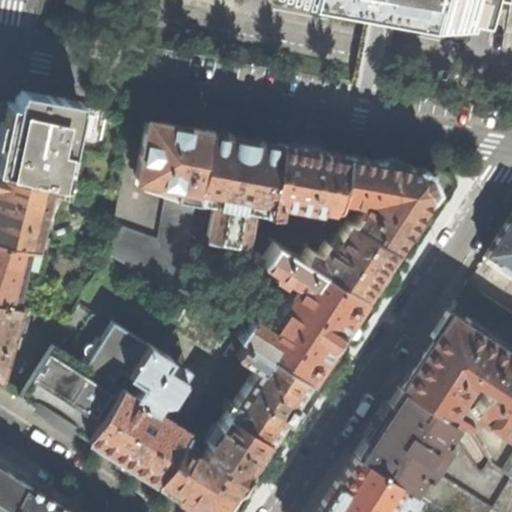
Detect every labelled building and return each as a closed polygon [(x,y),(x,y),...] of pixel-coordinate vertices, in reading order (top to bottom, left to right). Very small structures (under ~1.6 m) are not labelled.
[(501,0),(327,0),(384,10),(419,17),(493,30),(501,0)] [(8,136),(0,169),(61,183),(79,105),(19,94),(16,96),(14,103),(8,136)] [(8,101),(0,137),(0,168),(0,169),(8,136),(14,103),(8,101)] [(172,193),(195,197),(196,191),(208,128),(178,122),(144,116),(133,177),(174,184),(172,193)] [(214,194),(213,199),(248,206),(266,209),(279,141),(242,134),(208,128),(196,191),(214,194)] [(312,146),(279,141),(266,209),(266,211),(277,213),(279,202),(318,209),(319,205),(326,206),(329,206),(331,205),(333,203),(335,200),(336,195),(344,152),(312,146)] [(390,161),(344,152),(336,195),(361,199),(360,210),(352,221),(393,247),(405,229),(415,235),(429,213),(419,207),(434,186),(426,167),(390,161)] [(0,240),(29,247),(38,249),(50,195),(69,199),(72,185),(61,183),(0,169),(0,168),(0,240)] [(177,296),(195,197),(172,193),(168,193),(159,242),(112,225),(107,252),(175,295),(177,296)] [(242,241),(248,206),(213,199),(206,235),(242,241)] [(511,210),(483,256),(511,274),(511,210)] [(384,261),(393,247),(352,221),(347,223),(344,223),(330,244),(325,241),(317,253),(307,247),(300,257),(361,295),(371,281),(381,287),(387,277),(393,267),(384,261)] [(257,256),(260,257),(271,240),(261,234),(257,256)] [(358,301),(361,295),(300,257),(272,239),(271,240),(260,257),(259,260),(294,283),(266,326),(247,313),(234,333),(242,338),(306,379),(309,375),(318,381),(327,367),(318,361),(338,330),(349,313),(358,319),(358,320),(359,320),(360,320),(360,319),(367,308),(368,307),(368,306),(367,306),(366,306),(358,301)] [(0,302),(15,306),(29,247),(0,240),(0,302)] [(45,349),(79,370),(110,320),(113,316),(79,295),(45,349)] [(227,361),(233,352),(242,338),(234,333),(177,296),(175,295),(160,318),(227,361)] [(0,382),(0,383),(23,308),(15,306),(0,302),(0,382)] [(423,346),(398,384),(445,415),(454,401),(473,404),(474,402),(486,386),(482,383),(505,348),(447,310),(423,346)] [(110,320),(79,370),(113,391),(119,383),(125,372),(145,341),(110,320)] [(293,400),(306,379),(242,338),(233,352),(255,366),(225,412),(266,439),(280,418),(291,425),(297,415),(303,406),(293,400)] [(139,380),(132,391),(130,395),(162,415),(175,395),(170,392),(181,375),(164,364),(169,355),(145,340),(145,341),(125,372),(139,380)] [(511,352),(505,348),(482,383),(486,386),(474,402),(485,409),(481,416),(497,427),(511,435),(511,432),(511,352)] [(79,370),(45,349),(17,394),(54,417),(85,436),(113,391),(79,370)] [(130,395),(132,391),(119,383),(113,391),(85,436),(122,460),(153,479),(177,440),(184,429),(162,415),(130,395)] [(376,418),(354,451),(410,488),(453,421),(445,415),(398,384),(376,418)] [(153,479),(204,511),(229,511),(232,508),(224,503),(237,483),(246,470),(255,476),(265,461),(256,455),(266,439),(225,412),(206,441),(209,444),(202,455),(177,440),(153,479)] [(383,511),(396,493),(408,502),(415,491),(410,488),(354,451),(314,511),(383,511)] [(511,452),(501,469),(511,476),(511,452)] [(0,511),(2,511),(23,480),(0,465),(0,511)] [(447,511),(511,511),(511,476),(492,506),(435,472),(420,495),(447,511)] [(73,511),(61,504),(23,480),(2,511),(73,511)]
